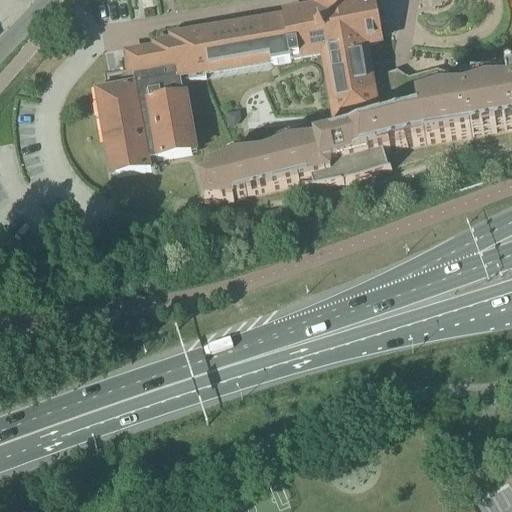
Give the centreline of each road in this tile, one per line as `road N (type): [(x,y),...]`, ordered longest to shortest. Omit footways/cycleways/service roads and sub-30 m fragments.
road 1 (secondary): [(343,312),(115,405)]
road 2 (secondary): [(115,405),(337,346)]
road 3 (secondary): [(511,223),(343,312)]
road 4 (secondary): [(337,346),(511,292)]
road 5 (secondary): [(511,255),(343,312)]
road 6 (secondary): [(337,346),(511,313)]
road 7 (secondary): [(0,445),(115,405)]
